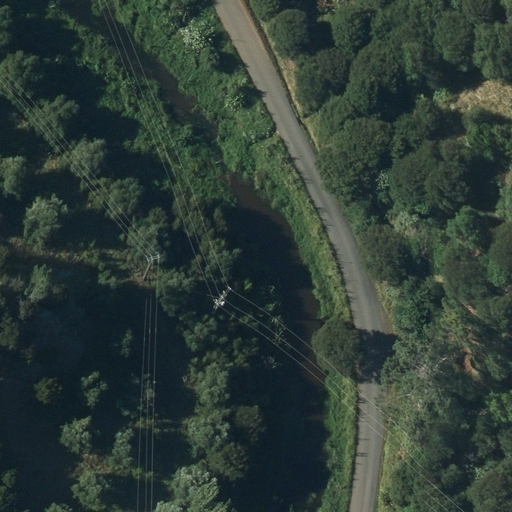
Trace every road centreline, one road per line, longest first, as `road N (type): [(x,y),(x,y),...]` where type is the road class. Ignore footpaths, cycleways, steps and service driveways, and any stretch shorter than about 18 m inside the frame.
road 1 (unclassified): [(359,511),(370,406),(351,257),(232,0)]
road 2 (track): [(155,511),(181,452),(166,368),(121,266),(79,200),(0,111)]
